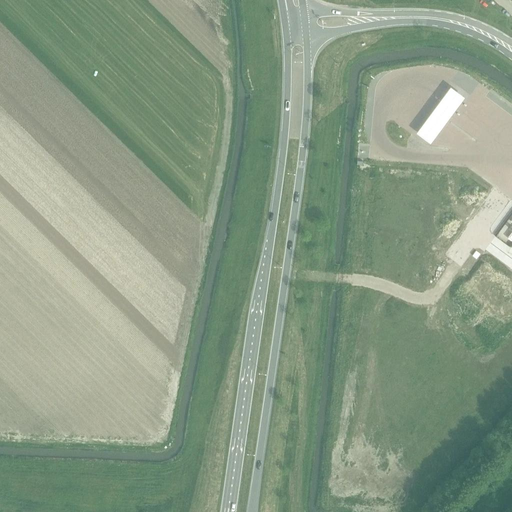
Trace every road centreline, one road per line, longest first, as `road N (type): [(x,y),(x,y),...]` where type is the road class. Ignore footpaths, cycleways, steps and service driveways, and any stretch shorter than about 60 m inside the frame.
road 1 (track): [(0,437),(141,442),(168,422),(226,167),(231,96),(219,0)]
road 2 (primary): [(286,29),(282,163),(232,511)]
road 3 (primary): [(253,511),(303,138),(306,36)]
road 4 (secondary): [(511,50),(430,17),(378,19)]
